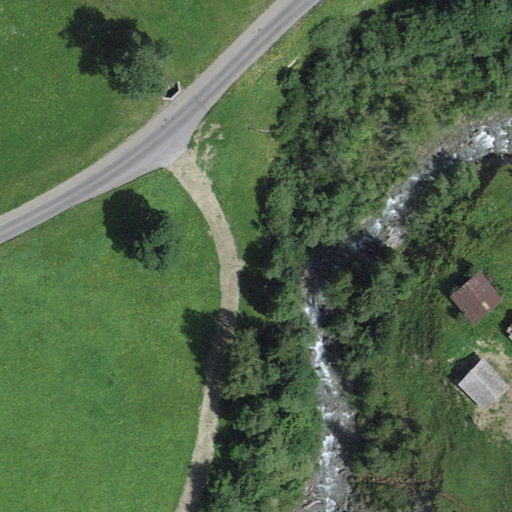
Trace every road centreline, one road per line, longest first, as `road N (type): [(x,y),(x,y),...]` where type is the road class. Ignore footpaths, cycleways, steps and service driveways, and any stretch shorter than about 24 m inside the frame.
road 1 (track): [(183,511),(229,296),(227,262),(202,195),(156,139)]
road 2 (tertiary): [(304,0),(156,139),(85,189),(0,232)]
